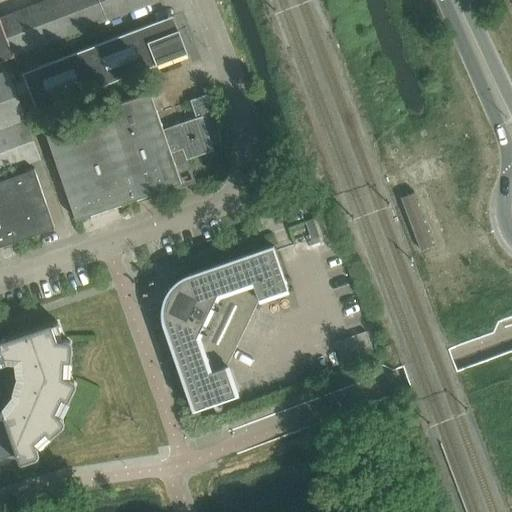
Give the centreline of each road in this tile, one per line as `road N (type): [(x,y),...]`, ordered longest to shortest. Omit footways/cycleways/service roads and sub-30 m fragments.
road 1 (residential): [(0,274),(262,182),(200,0)]
road 2 (secondary): [(442,0),(511,157)]
